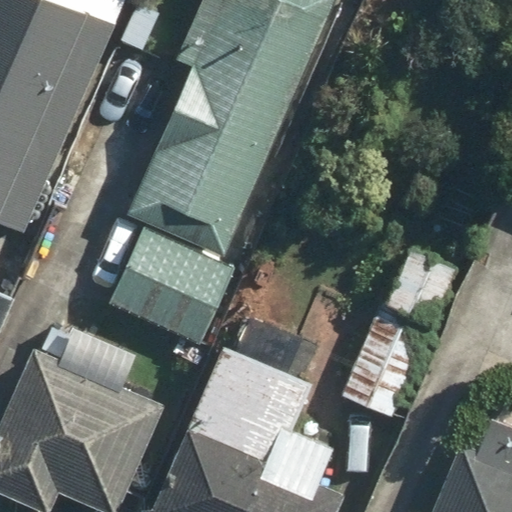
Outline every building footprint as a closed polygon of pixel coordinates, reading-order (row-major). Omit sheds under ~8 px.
[(130,0),(0,0),(0,195),(82,12),(118,28),(130,0)] [(339,0),(196,0),(108,208),(141,222),(229,260),(339,0)] [(229,260),(141,222),(107,301),(196,338),(229,260)] [(461,268),(405,244),(340,393),(396,418),(461,268)] [(61,357),(29,342),(0,406),(0,497),(33,511),(44,511),(53,493),(94,511),(120,511),(169,403),(123,383),(137,351),(76,324),(61,357)] [(312,380),(220,339),(143,508),(151,511),(331,511),(340,491),(316,480),(333,443),(292,425),(312,380)] [(475,449),(457,441),(426,511),(511,511),(511,425),(489,415),(475,449)]
